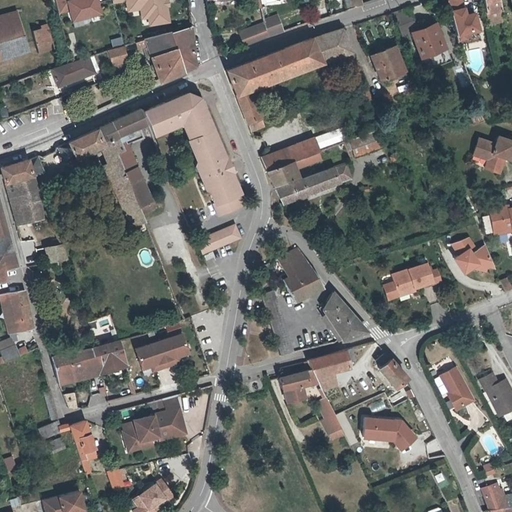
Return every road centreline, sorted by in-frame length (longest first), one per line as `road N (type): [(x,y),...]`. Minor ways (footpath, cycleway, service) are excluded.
road 1 (residential): [(0,188),(62,416),(225,376)]
road 2 (residential): [(0,156),(211,65)]
road 3 (residential): [(211,65),(398,0)]
road 4 (residential): [(394,352),(454,451),(477,511)]
road 5 (residential): [(258,224),(259,182),(211,65)]
road 6 (residential): [(258,224),(299,242),(379,336)]
road 7 (residential): [(225,376),(379,336)]
road 8 (residential): [(225,376),(258,224)]
road 9 (residential): [(394,352),(511,294)]
road 10 (residential): [(197,499),(225,376)]
